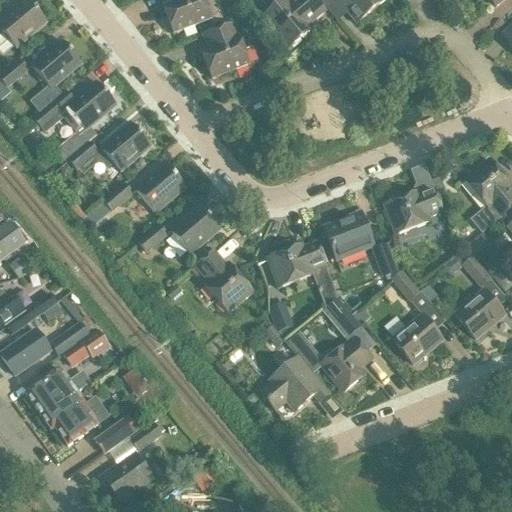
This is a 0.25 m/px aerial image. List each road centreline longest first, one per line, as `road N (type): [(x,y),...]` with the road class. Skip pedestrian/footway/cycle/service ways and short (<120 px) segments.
road 1 (residential): [(505,109),(462,46),(427,35),(190,125)]
road 2 (residential): [(190,125),(240,182),(258,195),(285,194),(505,109)]
road 3 (residential): [(299,468),(511,379)]
road 4 (residential): [(84,0),(190,125)]
